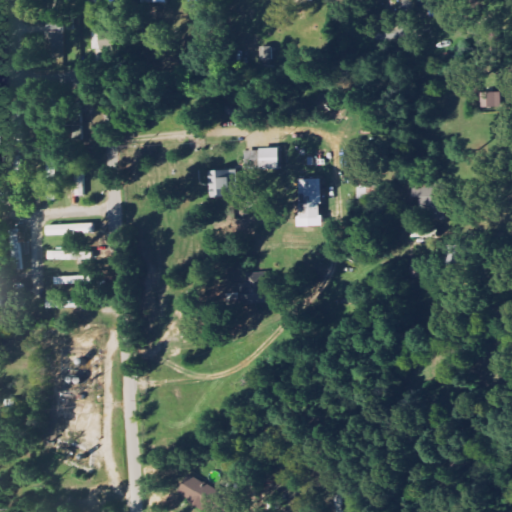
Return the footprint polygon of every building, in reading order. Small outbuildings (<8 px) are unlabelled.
[(64,26),(40,25),(40,27),(25,26),(25,41),(53,41),(52,55),(63,55),(64,26)] [(501,93),(481,94),(482,109),(502,108),(501,93)] [(262,150),(262,171),(281,170),(280,150),(262,150)] [(25,191),(25,156),(16,156),(17,191),(25,191)] [(58,160),(48,160),(48,202),(58,202),(58,160)] [(211,172),(212,198),(240,197),(240,171),(211,172)] [(77,201),(78,173),(60,173),(59,200),(77,201)] [(301,220),(322,219),(322,180),(301,180),(301,220)] [(423,197),(423,210),(447,211),(448,184),(419,184),(419,197),(423,197)] [(376,186),(360,187),(360,200),(377,199),(376,186)] [(48,226),(48,237),(96,235),(96,224),(48,226)] [(24,270),(23,243),(27,243),(27,231),(13,231),(14,271),(24,270)] [(50,261),(75,260),(75,251),(50,252),(50,261)] [(437,260),(412,260),(412,278),(436,279),(437,260)] [(246,274),(246,305),(269,304),(269,273),(246,274)] [(92,276),(56,278),(56,285),(92,284),(92,276)] [(48,309),(85,308),(85,299),(48,300),(48,309)] [(178,494),(204,511),(205,511),(217,493),(190,476),(178,494)]
